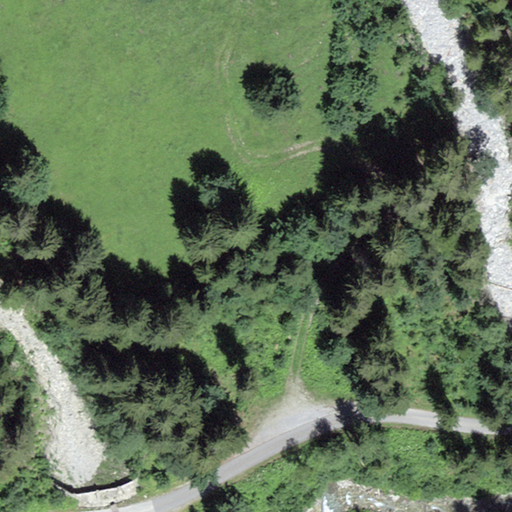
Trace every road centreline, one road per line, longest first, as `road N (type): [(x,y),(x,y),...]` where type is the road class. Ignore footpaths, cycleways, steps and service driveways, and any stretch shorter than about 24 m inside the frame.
road 1 (track): [(294,425),(297,335),(323,276),(379,224),(392,199),(372,167),(335,151),(309,145),(266,161),(242,157),(226,123),(217,67),(241,0)]
road 2 (unclassified): [(511,420),(294,425),(155,507),(130,511)]
